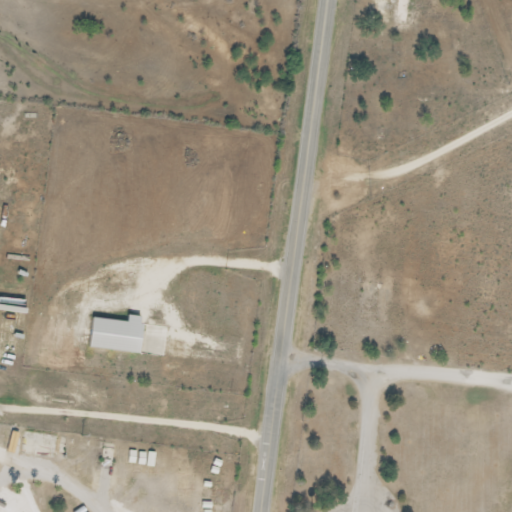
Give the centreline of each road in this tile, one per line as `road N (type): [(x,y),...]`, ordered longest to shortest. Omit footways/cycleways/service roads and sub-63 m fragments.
road 1 (tertiary): [(258,511),(323,0)]
road 2 (residential): [(511,117),(421,166),(300,182)]
